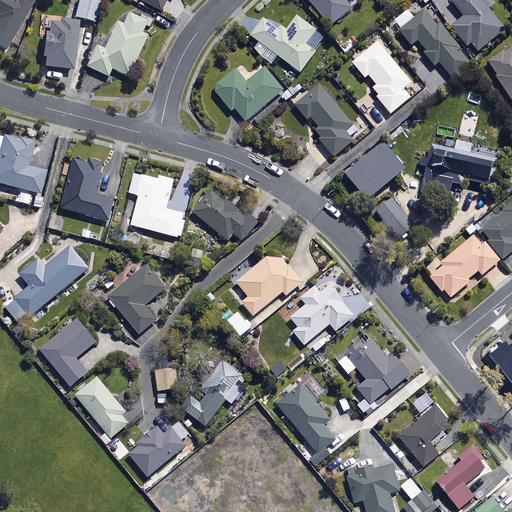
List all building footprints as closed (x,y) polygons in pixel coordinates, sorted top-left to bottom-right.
[(18,0),(17,2),(13,0),(0,0),(0,49),(6,53),(35,4),(28,0),(18,0)] [(101,5),(84,0),(79,0),(74,19),(96,25),(101,5)] [(143,0),(142,3),(164,13),(169,0),(143,0)] [(308,0),(331,28),(354,11),(345,0),(308,0)] [(486,0),(459,0),(454,4),(466,20),(454,29),(469,50),(474,46),(479,53),(506,33),(483,2),(486,0)] [(439,29),(427,14),(402,34),(413,48),(420,43),(428,53),(425,55),(437,69),(441,65),(454,81),(473,66),(441,27),(439,29)] [(150,24),(129,15),(125,26),(121,24),(108,53),(100,49),(91,70),(111,79),(115,71),(133,79),(150,38),(145,36),(150,24)] [(319,34),(298,19),(285,36),(266,22),(253,39),(302,75),(317,54),(309,47),(319,34)] [(79,27),(49,25),(46,70),(75,73),(79,27)] [(378,88),(374,91),(380,98),(379,99),(392,116),(412,100),(405,91),(412,85),(380,45),(355,66),(366,80),(370,77),(378,88)] [(511,50),(489,66),(511,99),(511,50)] [(286,93),(267,70),(249,86),(238,73),(215,91),(234,114),(237,111),(248,125),(286,93)] [(354,126),(322,88),(309,98),(303,92),(292,102),(310,123),(313,120),(321,130),(315,135),(336,160),(355,144),(346,133),(354,126)] [(34,146),(0,137),(0,186),(41,197),(47,174),(28,169),(34,146)] [(407,173),(384,146),(348,177),(370,204),(407,173)] [(494,189),(500,164),(432,148),(429,165),(420,163),(417,180),(426,182),(422,196),(448,202),(452,186),(467,190),(468,183),(494,189)] [(90,166),(76,162),(63,211),(110,223),(116,202),(97,198),(105,167),(91,163),(90,166)] [(160,182),(144,178),(139,199),(141,199),(133,228),(181,240),(187,217),(168,212),(176,183),(161,179),(160,182)] [(247,220),(214,192),(195,214),(229,243),(235,236),(243,243),(260,223),(251,216),(247,220)] [(416,229),(394,201),(378,213),(400,242),(416,229)] [(511,208),(482,234),(505,262),(502,265),(510,274),(511,272),(511,208)] [(472,228),(467,232),(472,238),(441,265),(444,269),(432,280),(451,303),(472,285),(469,282),(480,273),(484,278),(501,263),(472,228)] [(92,270),(73,247),(47,269),(41,262),(22,277),(32,289),(8,310),(23,328),(92,270)] [(283,262),(268,259),(238,284),(251,300),(244,305),(255,319),(285,295),(290,300),(307,286),(292,267),(283,262)] [(169,290),(151,268),(111,300),(142,337),(159,323),(147,309),(169,290)] [(356,319),(328,281),(303,300),(309,308),(293,320),(300,330),(295,334),(305,347),(332,326),(337,333),(356,319)] [(98,345),(80,322),(43,352),(73,389),(90,375),(78,361),(98,345)] [(389,361),(373,339),(340,363),(349,377),(359,370),(368,382),(359,389),(371,406),(411,377),(396,356),(389,361)] [(511,347),(510,350),(504,343),(487,358),(511,388),(511,347)] [(209,428),(245,378),(221,361),(185,411),(209,428)] [(180,392),(178,371),(158,373),(160,394),(180,392)] [(127,414),(99,380),(78,397),(108,434),(101,440),(107,446),(131,426),(123,417),(127,414)] [(331,422),(303,387),(279,406),(319,455),(336,441),(325,427),(331,422)] [(454,427),(438,408),(401,439),(426,469),(441,457),(432,445),(454,427)] [(196,442),(181,423),(165,435),(160,430),(130,454),(149,479),(196,442)] [(489,469),(473,449),(460,459),(463,463),(439,483),(461,511),(477,499),(468,487),(489,469)] [(344,476),(340,460),(328,462),(332,479),(344,476)] [(401,493),(394,467),(376,472),(375,468),(348,476),(356,505),(365,503),(367,511),(395,511),(391,497),(401,493)] [(188,511),(169,485),(153,497),(164,511),(166,510),(167,511),(188,511)] [(434,511),(438,509),(426,494),(406,510),(407,511),(434,511)] [(503,511),(495,501),(480,511),(503,511)]
